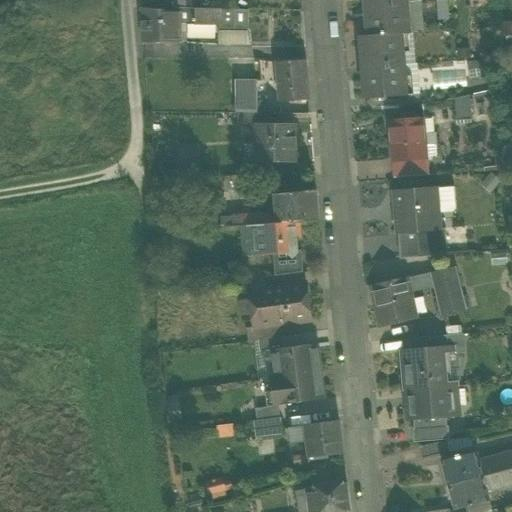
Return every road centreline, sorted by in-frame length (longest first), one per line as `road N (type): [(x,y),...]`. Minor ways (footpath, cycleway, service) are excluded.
road 1 (residential): [(371,511),(322,0)]
road 2 (track): [(0,199),(140,173),(138,116)]
